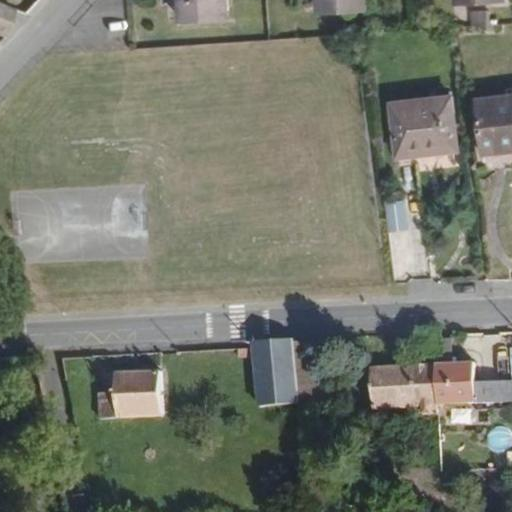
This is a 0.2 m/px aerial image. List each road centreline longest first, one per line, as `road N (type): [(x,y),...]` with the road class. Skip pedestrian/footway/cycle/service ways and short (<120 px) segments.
road 1 (secondary): [(511,311),(39,335)]
road 2 (residential): [(81,511),(39,335)]
